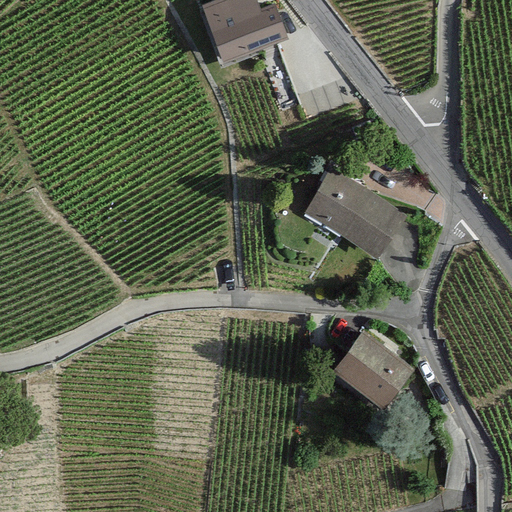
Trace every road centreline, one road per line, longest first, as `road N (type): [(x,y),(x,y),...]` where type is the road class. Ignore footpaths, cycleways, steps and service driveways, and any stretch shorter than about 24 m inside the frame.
road 1 (track): [(0,361),(40,354),(156,307),(242,299),(418,313)]
road 2 (track): [(418,313),(484,456),(490,511)]
road 3 (tertiary): [(420,141),(309,0)]
road 4 (tertiary): [(511,263),(420,141)]
road 5 (unclassified): [(420,141),(444,112),(450,0)]
road 6 (track): [(400,511),(450,499),(463,484),(461,408)]
road 7 (track): [(418,313),(464,202)]
